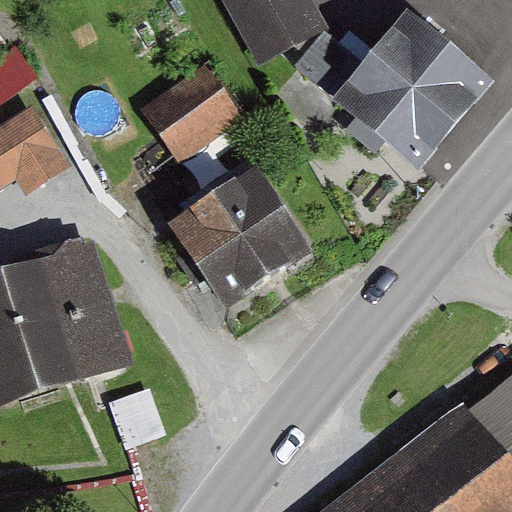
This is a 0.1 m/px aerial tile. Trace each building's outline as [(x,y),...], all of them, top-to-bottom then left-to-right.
[(224,0),(220,2),(260,74),(329,36),(308,0),(224,0)] [(408,25),(332,116),(420,189),(496,98),(408,25)] [(16,51),(0,62),(0,112),(40,84),(16,51)] [(142,117),(180,171),(246,126),(208,71),(142,117)] [(32,113),(0,133),(0,198),(18,186),(29,203),(73,174),(32,113)] [(169,238),(226,326),(313,269),(256,182),(169,238)] [(0,287),(0,421),(136,380),(99,257),(0,287)] [(511,511),(511,384),(470,418),(465,410),(335,511),(511,511)] [(156,389),(117,404),(134,448),(173,433),(156,389)]
